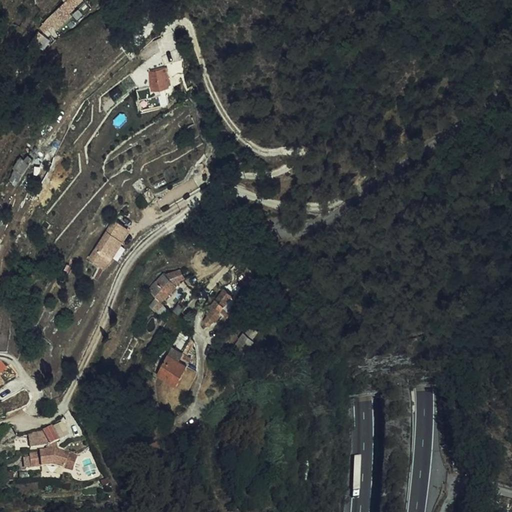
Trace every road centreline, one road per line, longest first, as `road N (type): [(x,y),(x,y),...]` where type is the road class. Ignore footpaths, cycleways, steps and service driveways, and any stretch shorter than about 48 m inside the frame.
road 1 (motorway): [(331,0),(363,401),(360,511)]
road 2 (motorway): [(416,511),(424,390),(397,0)]
road 3 (unknown): [(229,209),(236,175),(260,177),(286,164),(208,111),(181,29)]
